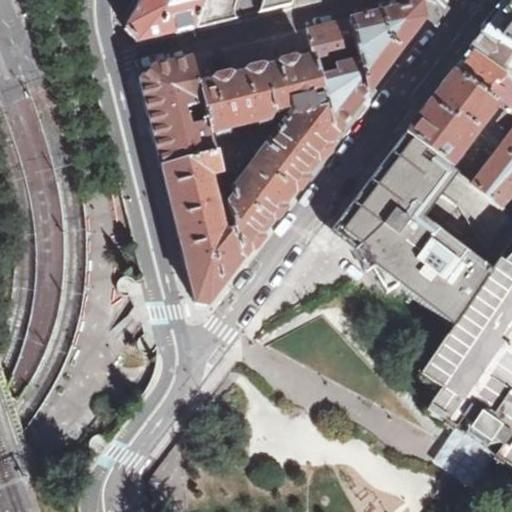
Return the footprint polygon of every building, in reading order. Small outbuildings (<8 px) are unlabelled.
[(196,28),(206,0),(141,0),(134,13),(127,27),(125,30),(136,43),(196,28)] [(265,0),(261,13),(295,4),(296,0),(206,0),(196,28),(238,18),(236,9),(238,0),(265,0)] [(511,0),(507,0),(482,33),(511,55),(511,0)] [(365,89),(369,92),(424,20),(420,5),(349,22),(358,61),(365,89)] [(311,51),(317,71),(358,61),(349,22),(338,25),(338,24),(310,31),(310,32),(306,33),(311,51)] [(511,55),(482,33),(470,49),(511,81),(511,55)] [(511,111),(511,81),(470,49),(452,71),(511,113),(511,111)] [(234,228),(242,259),(297,186),(318,158),(335,137),(317,71),(311,51),(196,78),(210,132),(226,127),(227,135),(230,136),(251,131),(248,122),(270,117),(273,110),(285,108),(288,119),(280,130),(279,129),(276,132),(278,133),(257,160),(249,155),(233,176),(240,182),(232,193),(234,201),(228,203),(234,228)] [(161,167),(215,153),(210,132),(196,78),(191,60),(151,69),(139,82),(161,167)] [(317,71),(335,137),(369,92),(365,89),(358,61),(317,71)] [(501,205),(511,194),(511,113),(452,71),(405,135),(455,175),(498,208),(501,205)] [(429,209),(455,175),(405,135),(403,137),(410,142),(381,179),(361,204),(355,213),(357,219),(339,231),(354,255),(363,250),(364,252),(362,254),(361,256),(360,259),(364,264),(366,265),(370,264),(371,267),(387,294),(398,287),(452,328),(484,282),(490,273),(422,219),(429,209)] [(161,167),(195,304),(206,307),(242,259),(234,228),(222,231),(209,176),(220,173),(215,153),(161,167)] [(215,153),(220,173),(230,171),(226,154),(218,156),(217,153),(215,153)] [(501,205),(498,208),(505,214),(508,211),(501,205)] [(484,282),(452,328),(420,376),(432,384),(430,388),(429,391),(429,393),(431,396),(435,398),(427,411),(511,468),(511,240),(502,256),(490,273),(484,282)]
